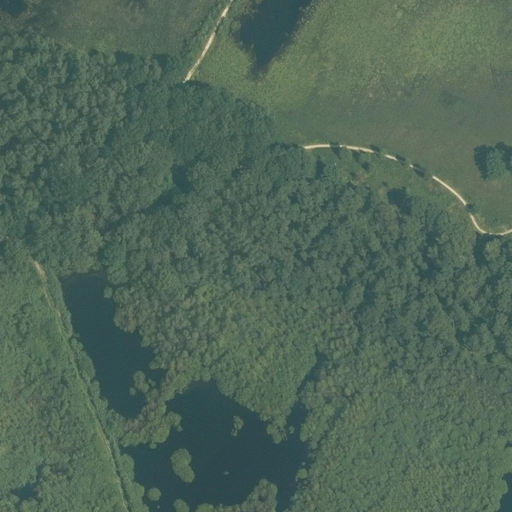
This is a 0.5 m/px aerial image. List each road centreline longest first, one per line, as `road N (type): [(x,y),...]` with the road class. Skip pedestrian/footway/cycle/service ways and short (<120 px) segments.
road 1 (track): [(116,164),(223,186),(367,197),(511,289)]
road 2 (track): [(116,164),(83,173),(0,223)]
